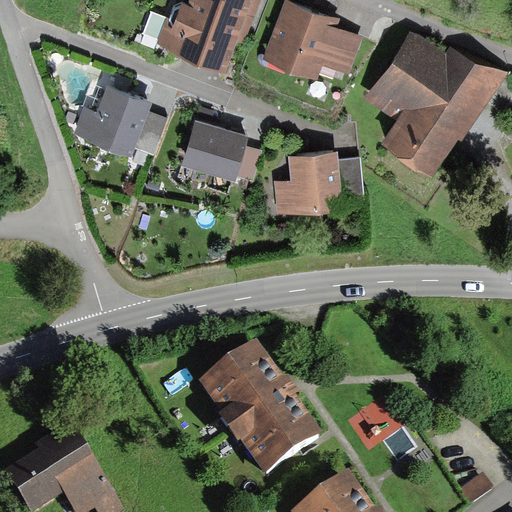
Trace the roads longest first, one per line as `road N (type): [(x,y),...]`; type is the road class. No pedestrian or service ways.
road 1 (tertiary): [(511,283),(374,282),(242,298),(106,327)]
road 2 (residential): [(11,27),(31,22),(231,99)]
road 3 (residential): [(11,27),(72,213)]
road 4 (residential): [(511,60),(359,0)]
